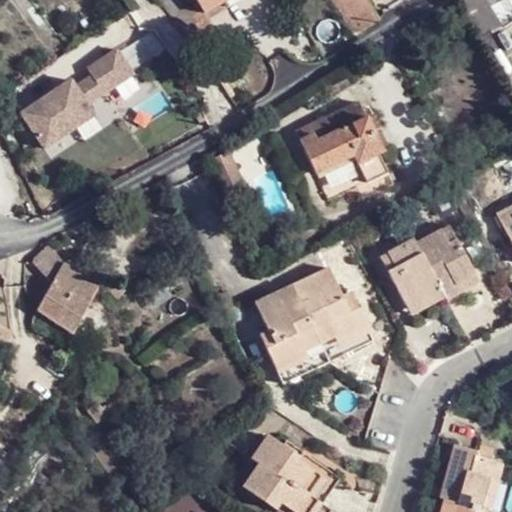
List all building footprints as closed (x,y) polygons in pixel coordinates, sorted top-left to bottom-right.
[(161,0),(158,3),(185,38),(210,26),(207,17),(245,0),(216,0),(204,6),(198,8),(185,13),(180,0),(161,0)] [(194,0),(198,8),(204,6),(216,0),(194,0)] [(336,0),(355,30),(377,16),(367,0),(336,0)] [(483,0),(457,0),(477,37),(498,25),(483,0)] [(87,68),(104,91),(134,70),(118,48),(87,68)] [(86,103),(104,91),(87,68),(69,78),(86,103)] [(92,112),(86,103),(69,78),(20,112),(44,146),(92,112)] [(383,147),(360,102),(295,130),(315,170),(351,153),(363,180),(385,170),(377,150),(383,147)] [(253,233),(235,197),(226,203),(243,239),(253,233)] [(511,204),(492,216),(511,248),(511,204)] [(445,221),(390,252),(400,269),(387,276),(404,305),(439,285),(442,291),(475,271),(445,221)] [(61,259),(50,245),(44,247),(36,251),(33,253),(31,256),(32,261),(57,278),(41,303),(74,325),(97,291),(77,274),(65,263),(61,259)] [(400,269),(390,252),(378,259),(387,276),(400,269)] [(271,359),(362,313),(350,290),(341,296),(328,267),(253,301),(264,324),(255,328),(271,359)] [(442,291),(449,301),(482,284),(475,271),(442,291)] [(439,285),(404,305),(413,322),(449,301),(442,291),(439,285)] [(370,329),(362,313),(271,359),(279,375),(370,329)] [(0,352),(12,330),(0,324),(0,352)] [(343,478),(292,444),(286,450),(270,438),(253,461),(261,467),(246,489),(278,511),(325,511),(321,509),(343,478)] [(474,460),(481,452),(454,445),(452,454),(474,460)] [(490,455),(481,452),(474,460),(488,465),(490,455)] [(466,470),(474,460),(452,454),(436,508),(442,500),(466,470)] [(488,465),(474,460),(466,470),(442,500),(436,508),(434,511),(488,511),(489,510),(493,511),(502,511),(509,490),(503,488),(491,485),(497,467),(488,465)] [(508,469),(497,467),(491,485),(503,488),(508,469)]
